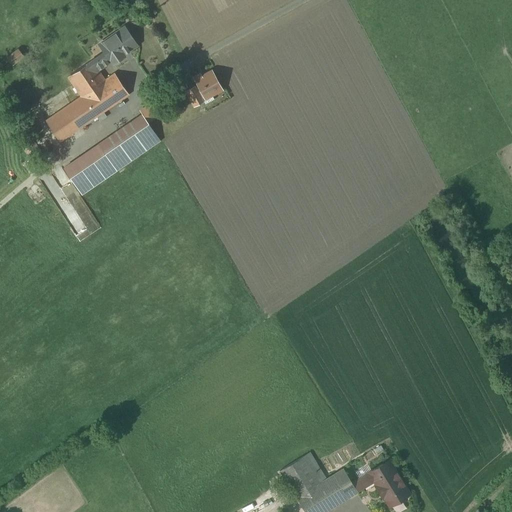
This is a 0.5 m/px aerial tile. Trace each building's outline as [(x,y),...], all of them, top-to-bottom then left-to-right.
[(91,61),(97,70),(110,61),(112,63),(137,45),(124,27),(99,45),(104,52),(91,61)] [(18,49),(6,58),(12,65),(24,56),(18,49)] [(67,77),(81,96),(45,121),(60,142),(97,117),(104,112),(129,95),(114,73),(105,80),(97,70),(91,61),(67,77)] [(200,74),(193,78),(197,85),(195,87),(201,98),(203,97),(204,98),(222,89),(212,71),(202,77),(200,74)] [(201,98),(195,87),(194,86),(186,91),(194,106),(203,101),(201,98)] [(140,111),(142,115),(64,168),(82,194),(160,140),(147,123),(157,116),(150,105),(140,111)] [(104,112),(97,117),(100,121),(107,117),(104,112)] [(32,143),(24,149),(32,159),(40,153),(32,143)] [(309,453),(279,470),(305,511),(322,511),(357,492),(357,491),(373,481),(369,473),(352,483),(343,469),(325,480),(309,453)] [(384,497),(389,506),(409,494),(389,460),(368,472),(369,473),(373,481),(376,485),(375,485),(383,498),(384,497)]
